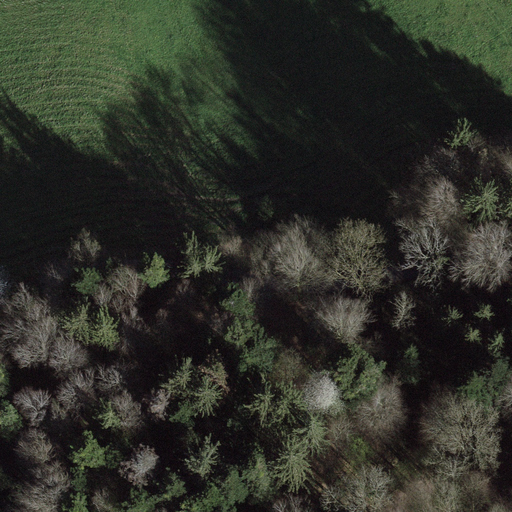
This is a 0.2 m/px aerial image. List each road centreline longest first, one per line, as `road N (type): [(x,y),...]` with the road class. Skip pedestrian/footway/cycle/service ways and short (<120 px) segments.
road 1 (unclassified): [(511,257),(338,284),(174,281),(0,300)]
road 2 (track): [(83,511),(145,427),(332,302),(338,284)]
